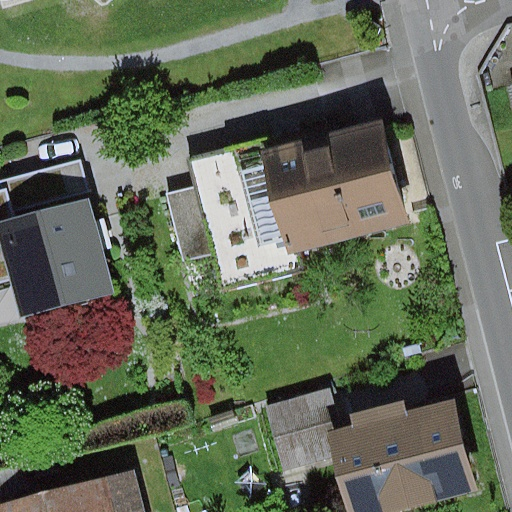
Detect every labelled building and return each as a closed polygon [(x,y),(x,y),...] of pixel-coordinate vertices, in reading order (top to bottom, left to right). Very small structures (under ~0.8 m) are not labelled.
[(431,233),(407,127),(279,156),(303,262),(431,233)] [(114,206),(0,228),(0,374),(0,375),(141,347),(114,206)] [(355,426),(346,391),(271,411),(290,483),(365,463),(355,426)] [(479,400),(355,426),(365,463),(374,511),(498,511),(502,511),(479,400)] [(160,511),(151,474),(5,510),(5,511),(160,511)]
